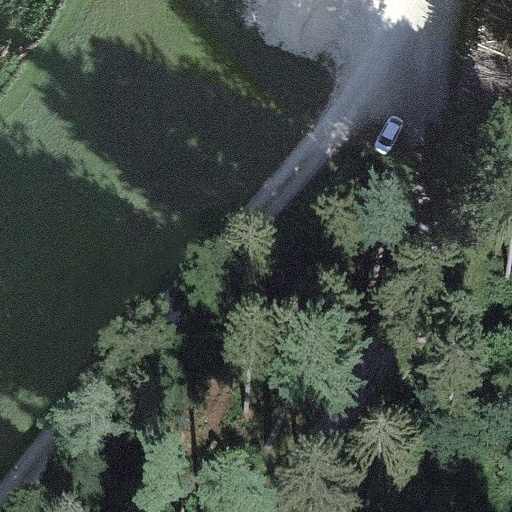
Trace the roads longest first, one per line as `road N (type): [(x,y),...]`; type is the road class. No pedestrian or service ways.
road 1 (track): [(0,504),(430,20)]
road 2 (track): [(284,511),(311,443),(402,315),(432,204),(430,20)]
